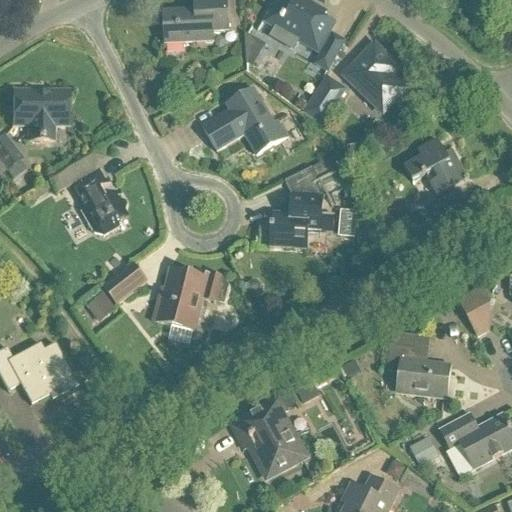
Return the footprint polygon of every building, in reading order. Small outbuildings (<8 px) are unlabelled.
[(214,37),(229,37),(227,0),(194,0),(195,14),(164,16),(166,50),(214,47),(214,37)] [(318,57),(335,28),(324,21),(327,17),(297,0),(295,0),(293,4),(286,0),(279,0),(265,26),(277,33),(280,29),(300,41),(297,45),(318,57)] [(245,36),(247,68),(252,71),(265,49),(245,36)] [(328,77),(346,45),(332,37),(314,69),(328,77)] [(383,117),(405,94),(383,74),(390,66),(375,51),(346,81),(383,117)] [(323,129),(345,95),(328,84),(306,118),(323,129)] [(275,128),(254,93),(226,110),(229,115),(202,131),(217,157),(245,141),(257,161),(288,143),(278,126),(275,128)] [(67,130),(68,97),(13,96),(13,130),(28,130),(28,144),(52,145),(52,130),(67,130)] [(5,176),(18,165),(20,164),(3,142),(0,144),(0,173),(3,177),(5,176)] [(438,201),(468,185),(453,156),(446,159),(438,145),(418,155),(422,163),(405,172),(413,187),(427,180),(438,201)] [(344,174),(337,161),(312,173),(318,187),(320,186),(328,203),(344,195),(342,188),(338,177),(344,174)] [(117,215),(124,211),(116,198),(107,204),(101,193),(111,187),(109,183),(106,184),(100,174),(73,190),(90,220),(86,222),(95,238),(105,240),(116,234),(113,228),(122,223),(117,215)] [(44,190),(21,203),(25,210),(48,197),(44,190)] [(438,222),(466,207),(460,196),(432,211),(438,222)] [(322,218),(323,202),(292,200),(291,219),(275,218),(274,231),(271,230),(269,251),(306,253),(308,233),(320,234),(320,239),(333,239),(335,219),(322,218)] [(117,309),(147,286),(134,269),(104,292),(117,309)] [(205,283),(171,274),(163,304),(159,303),(153,326),(196,337),(204,304),(215,307),(215,306),(225,308),(230,290),(222,280),(212,278),(212,279),(206,278),(205,283)] [(256,296),(255,291),(250,289),(245,290),(243,294),(244,299),(248,302),(253,301),(256,296)] [(489,335),(490,302),(479,294),(460,305),(479,340),(489,335)] [(59,401),(78,391),(75,386),(76,385),(74,381),(72,381),(55,349),(43,356),(39,348),(11,363),(6,354),(0,356),(0,383),(7,396),(19,390),(29,410),(56,395),(59,401)] [(444,403),(448,371),(419,367),(420,353),(390,349),(387,376),(403,378),(400,398),(444,403)] [(343,373),(348,382),(360,377),(355,367),(343,373)] [(267,483),(306,462),(283,419),(287,417),(279,403),(233,429),(243,447),(246,445),(267,483)] [(474,474),(511,453),(511,441),(509,437),(511,435),(511,434),(504,420),(478,433),(470,419),(440,435),(451,455),(460,449),(474,474)] [(429,442),(410,452),(420,471),(439,460),(429,442)] [(390,511),(399,496),(372,482),(365,496),(352,489),(344,507),(350,510),(348,511),(390,511)]
